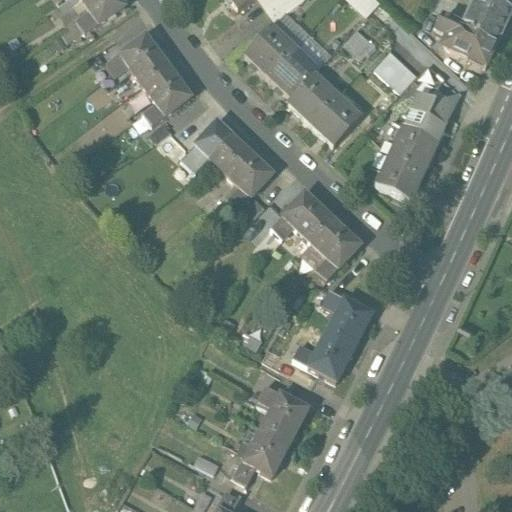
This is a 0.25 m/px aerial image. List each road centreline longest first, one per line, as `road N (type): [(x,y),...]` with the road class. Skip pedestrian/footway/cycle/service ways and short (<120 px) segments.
road 1 (residential): [(153,0),(228,97),(437,286)]
road 2 (secondary): [(324,511),(437,286)]
road 3 (secondary): [(437,286),(511,123)]
